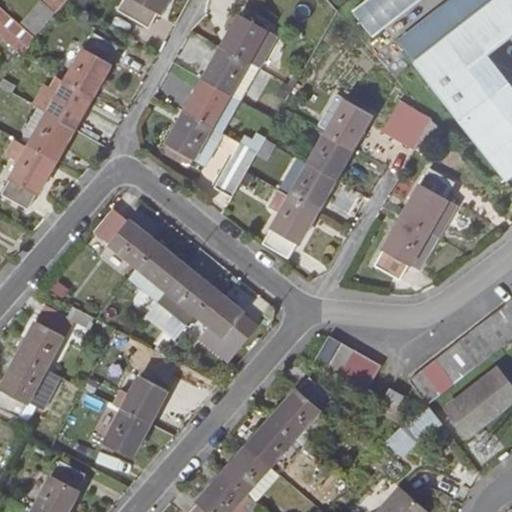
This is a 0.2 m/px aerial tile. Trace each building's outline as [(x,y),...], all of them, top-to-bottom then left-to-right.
[(28,12),(14,0),(13,0),(4,10),(19,23),(28,12)] [(42,0),(42,1),(55,12),(65,0),(42,0)] [(121,0),(116,10),(148,29),(158,13),(159,14),(166,0),(121,0)] [(367,0),(352,11),(372,36),(418,0),(367,0)] [(446,0),(398,38),(415,59),(491,0),(446,0)] [(469,69),(511,34),(511,0),(492,0),(413,63),(506,181),(511,175),(511,122),(495,103),(502,96),(503,91),(502,88),(499,86),(494,85),(486,90),(469,69)] [(4,10),(0,6),(0,34),(22,55),(37,39),(19,23),(4,10)] [(247,62),(266,29),(240,14),(221,47),(247,62)] [(93,96),(111,63),(109,62),(118,46),(93,32),(66,80),(93,96)] [(240,100),(258,68),(247,62),(221,47),(202,80),(239,100),(240,100)] [(58,94),(66,80),(58,76),(50,90),(58,94)] [(66,80),(58,94),(50,90),(44,86),(34,105),(37,107),(74,128),(93,96),(66,80)] [(221,132),(239,100),(202,80),(185,111),(221,132)] [(352,147),(371,113),(336,95),(318,127),(326,132),(352,147)] [(418,144),(432,119),(399,101),(382,131),(414,149),(418,144)] [(56,161),(74,128),(37,107),(23,133),(32,139),(28,146),(56,161)] [(204,166),(223,133),(221,132),(185,111),(165,144),(166,145),(193,160),(204,166)] [(428,151),(442,130),(432,119),(418,144),(428,151)] [(335,179),(352,147),(326,132),(308,163),(335,179)] [(256,153),(266,139),(257,133),(253,140),(245,136),(241,144),(256,153)] [(28,146),(15,139),(6,155),(19,163),(2,194),(28,209),(56,161),(28,146)] [(266,139),(256,153),(266,159),(275,144),(266,139)] [(246,171),(256,153),(241,144),(239,143),(214,187),(232,197),(239,184),(246,171)] [(193,160),(166,145),(163,151),(189,166),(193,160)] [(317,211),(335,179),(308,163),(298,158),(279,190),(317,211)] [(438,237),(456,204),(446,198),(454,182),(429,168),(402,217),(438,237)] [(246,187),(253,175),(246,171),(239,184),(246,187)] [(282,212),(263,243),(288,258),(296,243),(298,243),(317,211),(279,190),(271,205),(282,212)] [(157,243),(113,208),(94,231),(138,267),(157,243)] [(438,237),(402,217),(375,266),(400,280),(410,263),(420,269),(438,237)] [(158,301),(187,267),(157,243),(138,267),(129,279),(158,301)] [(187,267),(158,301),(188,324),(189,322),(196,314),(215,289),(187,267)] [(245,313),(215,289),(196,314),(224,336),(240,349),(258,325),(244,314),(245,313)] [(63,336),(65,337),(74,321),(46,306),(37,322),(36,321),(19,354),(46,368),(63,336)] [(510,339),(511,337),(511,316),(504,306),(492,315),(510,339)] [(224,336),(196,314),(189,322),(218,344),(224,336)] [(510,339),(492,315),(480,324),(499,348),(510,339)] [(487,357),(499,348),(480,324),(468,334),(487,357)] [(487,357),(468,334),(456,343),(476,366),(487,357)] [(329,335),(314,361),(327,369),(343,343),(329,335)] [(327,369),(340,377),(355,350),(343,343),(327,369)] [(464,376),(476,366),(456,343),(445,352),(464,376)] [(340,377),(354,384),(368,358),(355,350),(340,377)] [(464,376),(445,352),(433,361),(452,385),(464,376)] [(0,408),(19,419),(28,402),(38,407),(44,410),(61,376),(46,368),(19,354),(1,388),(2,388),(0,392),(0,408)] [(367,392),(381,365),(368,358),(354,384),(367,392)] [(150,423),(168,389),(166,389),(175,373),(148,359),(122,409),(150,423)] [(440,394),(452,385),(433,361),(421,371),(440,394)] [(511,385),(498,368),(445,409),(466,436),(511,400),(511,385)] [(409,380),(427,404),(440,394),(421,371),(409,380)] [(302,428),(331,397),(309,377),(297,390),(296,389),(271,418),(294,437),(301,444),(309,435),(302,428)] [(390,389),(383,401),(396,408),(403,396),(390,389)] [(28,424),(38,407),(28,402),(19,419),(28,424)] [(427,404),(412,417),(406,421),(413,430),(396,448),(409,461),(425,445),(420,438),(441,421),(427,404)] [(150,423),(122,409),(102,447),(112,453),(115,447),(132,456),(150,423)] [(269,465),(294,437),(271,418),(247,446),(269,465)] [(269,465),(247,446),(223,473),(255,502),(279,474),(269,465)] [(38,511),(66,511),(79,490),(77,490),(86,474),(60,460),(34,510),(38,511)] [(246,511),(255,502),(223,473),(188,511),(246,511)] [(427,511),(428,511),(400,487),(377,511),(427,511)]
